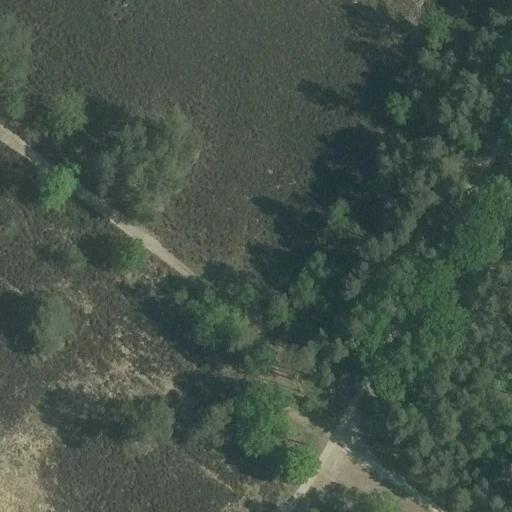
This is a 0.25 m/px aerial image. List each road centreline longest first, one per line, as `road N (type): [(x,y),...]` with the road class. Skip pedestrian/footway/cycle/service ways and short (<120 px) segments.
road 1 (track): [(336,435),(0,137)]
road 2 (track): [(511,144),(342,456)]
